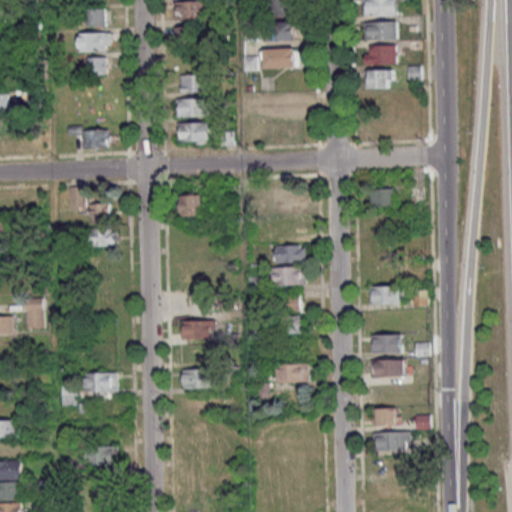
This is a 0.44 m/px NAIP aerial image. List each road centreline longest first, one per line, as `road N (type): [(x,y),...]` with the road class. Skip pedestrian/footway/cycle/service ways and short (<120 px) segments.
road 1 (motorway): [(487,0),(455,511)]
road 2 (residential): [(141,0),(152,511)]
road 3 (residential): [(342,511),(331,0)]
road 4 (residential): [(0,173),(445,155)]
road 5 (secondary): [(444,108),(453,511)]
